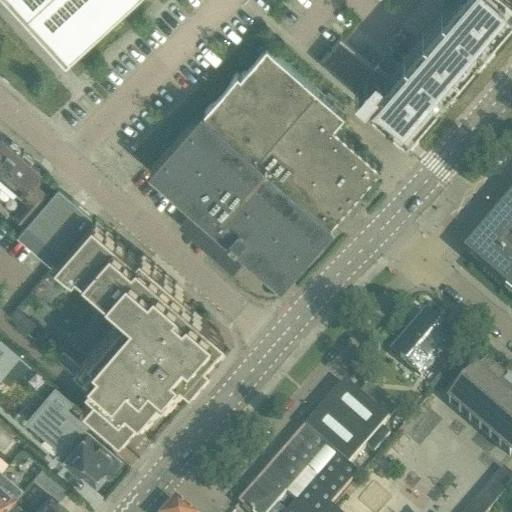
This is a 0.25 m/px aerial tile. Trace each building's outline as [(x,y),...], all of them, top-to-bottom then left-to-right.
[(12,0),(69,61),(135,0),(12,0)] [(340,37),(319,61),(364,99),(370,91),(376,96),(368,105),(405,136),(511,12),(511,0),(451,0),(389,73),(377,64),(374,67),(340,37)] [(344,112),(266,43),(240,74),(236,71),(150,168),(261,266),(257,270),(268,280),(272,275),(279,281),(381,165),(333,123),(344,112)] [(0,176),(1,175),(20,153),(17,151),(20,149),(12,141),(9,144),(0,137),(0,176)] [(22,155),(20,153),(1,175),(21,192),(17,196),(25,203),(14,216),(24,224),(41,203),(32,196),(39,188),(30,180),(39,170),(30,162),(32,159),(24,152),(22,155)] [(50,264),(92,216),(58,186),(16,235),(50,264)] [(463,255),(511,297),(511,197),(503,209),(506,212),(497,222),(494,219),(463,255)] [(95,392),(92,395),(82,407),(118,438),(137,416),(141,420),(160,398),(165,402),(185,379),(178,373),(189,359),(195,352),(200,357),(217,337),(202,325),(206,320),(91,221),(60,256),(54,264),(66,274),(67,274),(70,276),(73,272),(125,316),(81,366),(62,350),(55,357),(72,372),(84,383),(95,392)] [(421,377),(454,339),(425,314),(392,352),(421,377)] [(0,340),(0,369),(14,353),(0,340)] [(511,385),(484,361),(477,369),(475,368),(473,371),(465,364),(442,391),(450,398),(448,400),(511,455),(511,453),(511,385)] [(273,510),(271,511),(326,511),(330,508),(358,476),(347,468),(365,447),(374,454),(389,436),(381,429),(387,422),(369,406),(358,396),(344,384),(310,422),(304,429),(327,449),(326,449),(335,457),(294,503),(296,504),(288,511),(275,511),(273,510)] [(367,386),(358,396),(369,406),(387,422),(396,412),(378,396),(367,386)] [(47,396),(28,418),(67,451),(61,458),(78,473),(82,469),(96,481),(106,469),(111,473),(121,461),(62,409),(70,400),(55,387),(47,396)] [(0,445),(3,448),(12,438),(1,429),(0,430),(0,445)] [(272,466),(238,505),(245,511),(271,511),(273,510),(286,496),(294,503),(335,457),(326,449),(327,449),(304,429),(272,466)] [(486,454),(472,471),(488,485),(502,468),(486,454)] [(59,499),(66,492),(68,490),(42,468),(34,477),(59,499)] [(0,511),(3,511),(14,501),(13,500),(17,494),(23,489),(2,470),(0,472),(0,511)] [(345,493),(328,511),(350,511),(358,504),(345,493)] [(69,511),(50,496),(36,511),(69,511)] [(25,511),(14,501),(3,511),(25,511)] [(187,511),(175,502),(166,511),(187,511)]
